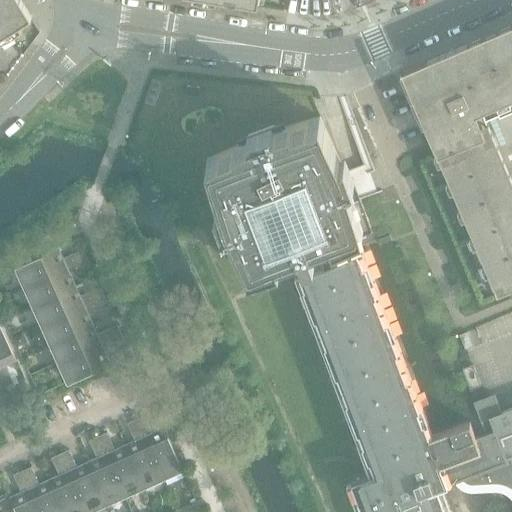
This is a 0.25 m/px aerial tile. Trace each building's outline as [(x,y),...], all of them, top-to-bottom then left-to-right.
[(31,18),(20,0),(0,0),(0,41),(5,49),(15,42),(9,32),(31,18)] [(448,50),(401,70),(402,74),(418,110),(423,108),(429,123),(425,125),(437,154),(438,156),(449,183),(461,211),(485,266),(497,294),(511,287),(511,178),(510,174),(504,160),(493,136),(492,132),(486,120),(498,115),(499,117),(501,116),(511,111),(511,22),(499,28),(469,41),(448,50)] [(200,87),(187,86),(186,95),(199,96),(200,87)] [(249,140),(207,159),(216,190),(221,205),(215,207),(221,221),(225,232),(230,230),(237,246),(249,273),(256,287),(323,261),(332,258),(376,241),(371,227),(364,210),(360,199),(359,197),(350,172),(345,158),(339,160),(333,147),(320,116),(319,117),(275,130),(274,125),(247,135),(249,140)] [(389,235),(378,239),(381,245),(391,240),(389,235)] [(58,247),(16,266),(16,268),(18,267),(26,283),(23,284),(24,286),(87,257),(83,249),(63,258),(58,247)] [(481,451),(476,437),(470,421),(438,433),(429,437),(424,423),(422,423),(417,410),(419,410),(413,395),(408,380),(406,381),(401,368),(396,354),(398,353),(392,339),(386,321),(384,322),(380,312),(374,297),(376,296),(371,283),(370,282),(365,266),(363,267),(358,254),(357,252),(336,260),(333,262),(332,258),(323,261),(325,265),(300,274),(305,289),(304,289),(310,305),(315,319),(317,318),(322,332),(327,345),(325,346),(331,362),(336,376),(338,375),(343,390),(348,402),(347,403),(352,418),(358,433),(360,432),(364,444),(364,445),(363,446),(368,461),(370,461),(375,473),(370,475),(370,476),(368,477),(351,483),(352,485),(358,501),(361,511),(444,511),(442,504),(436,489),(446,486),(448,485),(447,483),(441,466),(481,451)] [(75,285),(71,275),(91,266),(87,257),(24,286),(24,287),(27,286),(35,302),(32,304),(32,305),(75,285)] [(41,323),(104,295),(100,287),(80,296),(75,285),(32,305),(33,306),(36,305),(43,321),(41,322),(41,323)] [(92,323),(88,313),(108,304),(104,295),(41,323),(42,325),(44,323),(52,339),(49,341),(49,342),(92,323)] [(16,360),(0,323),(0,376),(4,386),(13,382),(5,365),(16,360)] [(58,361),(121,334),(117,324),(97,334),(92,323),(49,342),(50,343),(53,342),(61,358),(58,360),(58,361)] [(110,362),(105,351),(125,342),(121,334),(58,361),(59,362),(62,360),(69,378),(67,379),(67,381),(110,362)] [(481,385),(473,364),(462,368),(470,389),(481,385)] [(511,408),(501,413),(500,410),(494,394),(474,402),(486,434),(476,437),(481,451),(441,466),(447,483),(451,481),(452,484),(455,485),(458,484),(460,482),(460,479),(460,478),(461,477),(463,479),(464,481),(466,482),(468,483),(471,484),(476,483),(492,483),(495,482),(499,483),(502,484),(505,485),(509,486),(511,488),(511,408)] [(183,469),(164,427),(152,432),(145,415),(136,419),(163,478),(165,477),(163,474),(179,467),(181,470),(183,469)] [(163,478),(136,419),(127,423),(135,440),(125,445),(142,487),(144,486),(143,483),(160,476),(162,478),(163,478)] [(142,487),(125,445),(115,449),(107,432),(98,436),(124,495),(126,494),(125,492),(139,485),(141,488),(142,487)] [(124,495),(98,436),(89,440),(97,457),(87,462),(105,504),(107,503),(105,500),(121,493),(123,496),(124,495)] [(105,504),(87,462),(77,467),(69,449),(60,453),(86,511),(87,511),(88,511),(87,509),(102,502),(104,505),(105,504)] [(86,511),(60,453),(51,457),(59,474),(49,479),(63,511),(79,511),(83,510),(84,511),(86,511)] [(63,511),(49,479),(39,484),(31,467),(22,471),(40,511),(63,511)] [(40,511),(22,471),(13,474),(21,492),(10,497),(16,511),(40,511)]
